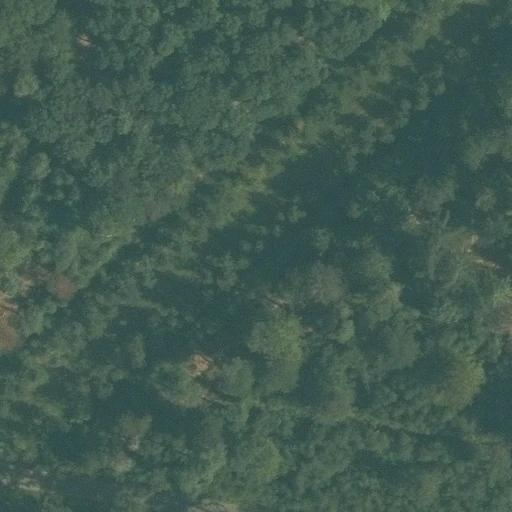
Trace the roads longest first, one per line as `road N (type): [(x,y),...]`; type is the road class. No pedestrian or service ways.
road 1 (track): [(485,0),(0,431)]
road 2 (tertiary): [(217,511),(0,475)]
